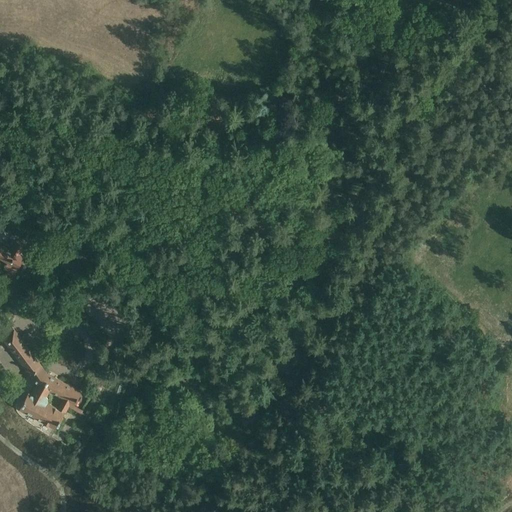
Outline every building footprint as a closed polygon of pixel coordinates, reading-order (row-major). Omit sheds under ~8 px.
[(17,239),(10,251),(0,244),(0,258),(8,263),(5,269),(15,275),(24,258),(19,255),(26,244),(17,239)] [(63,248),(56,260),(79,273),(86,262),(63,248)] [(0,335),(40,389),(35,397),(27,393),(18,408),(56,429),(68,407),(73,409),(82,392),(46,373),(12,326),(0,335)] [(290,362),(294,353),(284,348),(274,366),(290,375),(295,365),(290,362)] [(253,412),(245,416),(248,423),(257,419),(253,412)]
